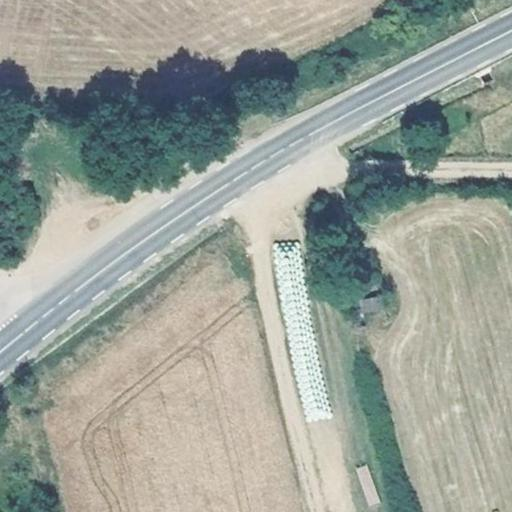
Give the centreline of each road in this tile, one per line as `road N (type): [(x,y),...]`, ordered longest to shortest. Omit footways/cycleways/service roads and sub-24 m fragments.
road 1 (primary): [(511,29),(278,151),(39,318)]
road 2 (track): [(254,166),(279,342),(320,511)]
road 3 (track): [(278,151),(347,166),(511,170)]
